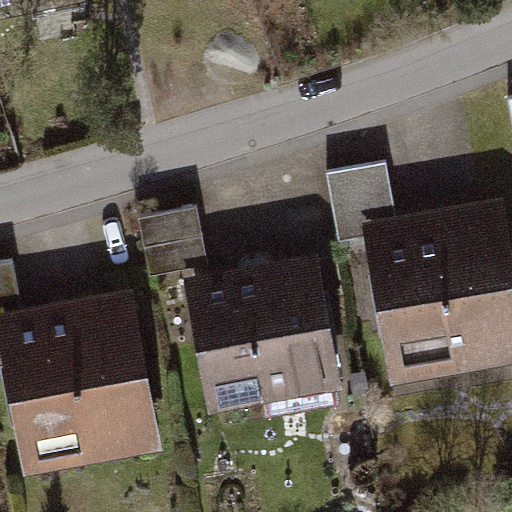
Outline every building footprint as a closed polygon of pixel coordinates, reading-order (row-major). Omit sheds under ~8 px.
[(386,160),(330,172),(341,228),(397,217),(386,160)] [(511,244),(504,200),(369,224),(396,371),(511,349),(511,244)] [(196,203),(130,217),(142,276),(209,263),(196,203)] [(16,253),(0,255),(0,308),(26,304),(16,253)] [(303,258),(156,286),(181,414),(328,385),(303,258)] [(26,304),(0,309),(0,453),(2,468),(145,445),(121,291),(26,304)]
